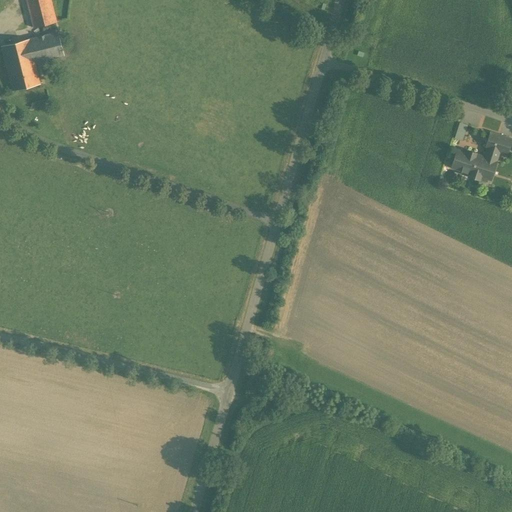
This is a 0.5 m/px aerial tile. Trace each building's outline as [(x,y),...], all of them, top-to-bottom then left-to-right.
[(57,0),(26,0),(34,27),(63,20),(57,0)] [(55,30),(2,46),(6,63),(33,56),(35,62),(61,55),(55,30)] [(33,56),(6,63),(13,90),(40,83),(35,62),(33,56)] [(456,137),(464,139),(467,123),(458,121),(456,137)] [(510,139),(491,133),(491,132),(490,132),(490,133),(486,146),(486,147),(498,150),(505,152),(505,153),(506,153),(506,152),(510,139),(511,139),(510,138),(510,139)] [(484,158),(474,155),(475,153),(474,152),(468,151),(468,150),(467,150),(467,152),(458,149),(457,149),(457,150),(452,166),(451,167),(452,167),(470,172),(469,175),(479,178),(480,175),(489,178),(489,179),(490,179),(490,178),(495,162),(495,161),(498,150),(488,147),(484,158)]
